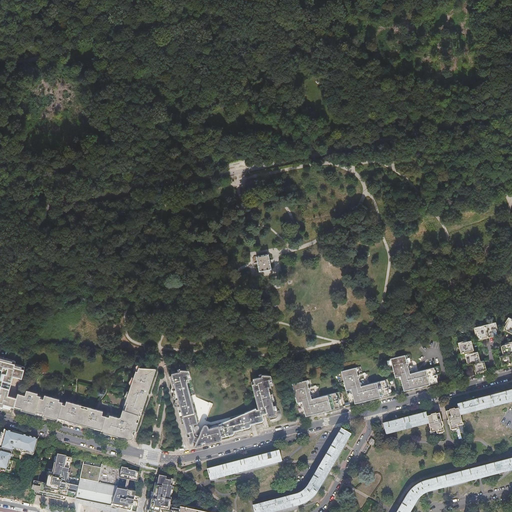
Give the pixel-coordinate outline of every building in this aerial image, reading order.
[(261,179),(248,181),(249,188),(263,186),(261,179)] [(271,269),(268,254),(256,256),(259,271),(271,269)] [(495,323),(486,325),(489,338),(499,336),(498,331),(495,323)] [(476,328),(478,336),(480,341),(489,338),(486,325),(476,328)] [(472,341),(467,343),(459,345),(462,354),(475,351),(472,341)] [(502,346),(504,356),(511,354),(511,343),(506,345),(502,346)] [(468,365),(474,364),(481,362),(479,352),(478,352),(474,354),(466,356),(468,365)] [(511,355),(511,354),(504,356),(501,357),(503,366),(506,366),(511,363),(511,355)] [(403,382),(405,392),(427,386),(432,385),(439,383),(439,382),(438,378),(436,378),(435,373),(436,373),(436,370),(435,368),(420,372),(417,373),(413,374),(411,374),(410,369),(409,367),(403,368),(402,365),(409,364),(408,360),(406,356),(391,360),(396,378),(399,377),(401,377),(403,382)] [(0,408),(0,407),(2,408),(3,408),(10,410),(11,407),(14,408),(17,399),(8,397),(13,377),(22,380),(22,378),(25,368),(15,365),(12,364),(13,361),(4,359),(0,357),(0,370),(2,371),(2,374),(0,379),(0,380),(3,382),(1,388),(0,387),(0,408)] [(481,362),(474,364),(476,373),(484,371),(487,370),(485,361),(481,362)] [(30,396),(18,393),(17,399),(14,408),(14,409),(128,440),(129,440),(130,440),(131,440),(132,440),(132,439),(133,439),(133,438),(156,370),(138,368),(122,416),(31,391),(30,396)] [(354,394),(356,404),(374,399),(393,395),(390,380),(371,385),(368,386),(364,387),(362,387),(361,383),(361,382),(360,379),(354,381),(353,378),(360,376),(359,373),(358,368),(342,372),(348,391),(350,390),(352,390),(354,394)] [(174,394),(173,397),(175,398),(176,401),(175,404),(177,405),(178,407),(181,422),(184,422),(184,424),(189,443),(190,444),(191,444),(192,444),(193,444),(196,436),(193,425),(199,424),(188,383),(190,382),(187,370),(169,375),(173,387),(172,391),(173,391),(174,394)] [(195,448),(220,441),(219,437),(233,434),(232,432),(249,427),(249,425),(271,419),(271,422),(276,420),(276,419),(278,419),(279,418),(279,417),(280,416),(280,414),(279,412),(276,413),(270,389),(274,388),(271,375),(251,380),(258,408),(209,428),(209,426),(207,424),(205,425),(204,425),(195,448)] [(307,417),(345,407),(341,393),(321,398),(318,399),(315,400),(313,400),(312,395),(311,392),(304,394),(303,391),(310,389),(309,386),(308,381),(293,385),(298,404),(301,403),(303,402),(304,407),(307,417)] [(511,389),(457,404),(458,408),(446,411),(451,431),(463,427),(460,415),(511,401),(511,389)] [(427,416),(426,412),(383,423),(386,434),(429,423),(432,435),(444,432),(439,412),(427,416)] [(340,428),(312,479),(311,480),(307,485),(302,489),(297,493),(292,495),(252,505),(254,511),(271,511),(297,505),(301,504),(306,502),(311,498),(315,493),(317,491),(318,489),(350,434),(340,428)] [(39,439),(22,435),(13,433),(4,430),(0,447),(0,469),(11,472),(13,462),(10,461),(14,449),(35,454),(39,439)] [(282,461),(278,450),(207,468),(210,479),(282,461)] [(67,456),(58,454),(56,463),(55,463),(53,473),(50,472),(47,483),(34,481),(33,489),(36,490),(35,493),(36,494),(36,495),(37,495),(47,496),(47,497),(66,501),(67,497),(77,499),(80,486),(68,484),(71,473),(69,473),(72,458),(67,457),(67,456)] [(511,457),(424,481),(421,482),(416,485),(412,488),(408,493),(406,497),(397,511),(409,511),(416,499),(418,498),(421,495),(425,492),(430,491),(511,469),(511,457)] [(102,468),(84,464),(81,479),(80,486),(77,499),(112,507),(118,488),(118,486),(122,468),(103,464),(102,468)] [(129,469),(122,467),(120,478),(126,479),(127,478),(139,480),(140,472),(129,470),(129,469)] [(159,478),(158,484),(156,483),(154,493),(153,496),(154,496),(153,500),(151,499),(148,499),(145,511),(179,511),(180,509),(170,507),(172,500),(170,500),(174,479),(167,478),(167,477),(160,475),(159,478)] [(138,482),(139,480),(127,478),(126,479),(128,480),(125,490),(128,490),(130,480),(138,482)] [(125,490),(118,488),(112,507),(136,511),(140,497),(135,496),(136,492),(128,490),(125,490)]
